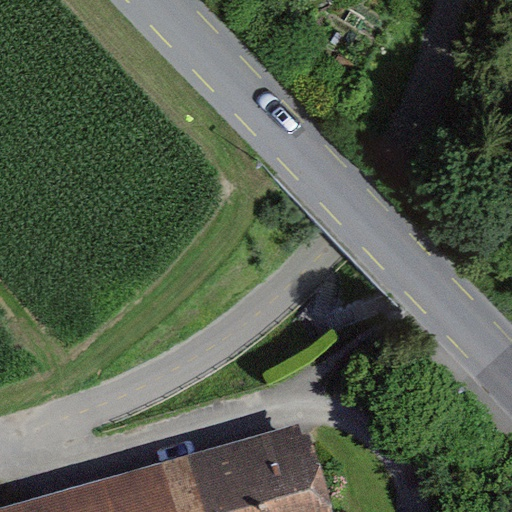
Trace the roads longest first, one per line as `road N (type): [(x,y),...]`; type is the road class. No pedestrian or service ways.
road 1 (secondary): [(154,0),(511,375)]
road 2 (track): [(414,511),(415,500),(374,439),(327,410),(219,412),(71,448),(46,449),(30,427)]
road 3 (residential): [(329,248),(286,297),(154,387),(0,436)]
road 4 (residential): [(454,0),(418,112),(380,186)]
